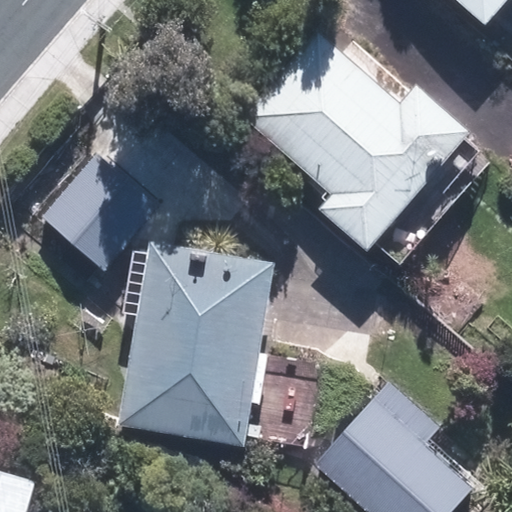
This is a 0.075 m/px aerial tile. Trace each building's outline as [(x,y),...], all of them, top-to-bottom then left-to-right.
[(511,0),(483,0),(502,15),(511,2),(511,0)] [(337,194),(388,238),(491,117),(437,72),(418,94),(332,22),(260,108),(347,182),(337,194)] [(109,149),(50,210),(112,271),(171,210),(109,149)] [(260,436),(289,253),(161,233),(132,416),(260,436)] [(441,437),(454,423),(400,374),(325,456),(385,511),(460,511),(489,481),(441,437)] [(42,511),(57,468),(0,449),(0,511),(42,511)]
